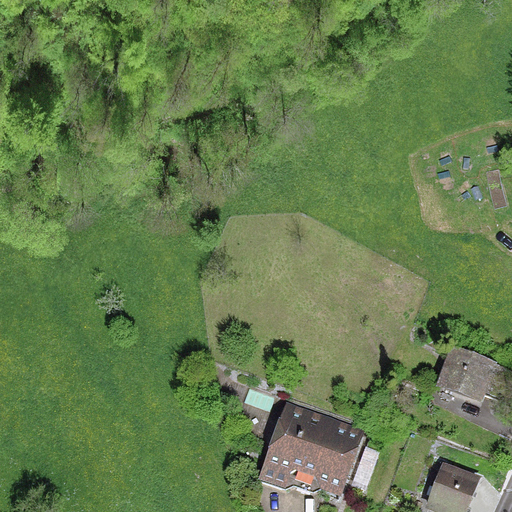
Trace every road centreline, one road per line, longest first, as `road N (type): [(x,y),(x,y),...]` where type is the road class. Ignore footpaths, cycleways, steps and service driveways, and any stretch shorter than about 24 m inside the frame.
road 1 (track): [(0,100),(186,94),(270,58),(350,0)]
road 2 (track): [(511,290),(374,243)]
